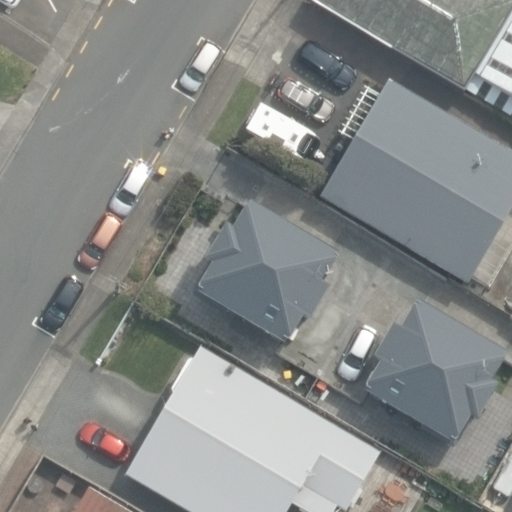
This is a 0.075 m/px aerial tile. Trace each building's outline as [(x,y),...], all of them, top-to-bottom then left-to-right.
[(309,0),(456,87),(508,0),(309,0)] [(511,5),(471,75),(511,99),(511,5)] [(511,215),(501,209),(511,190),(511,147),(385,74),(317,190),(465,276),(468,271),(480,277),(474,287),(511,308),(511,215)] [(210,263),(194,291),(283,345),(299,318),(306,322),(328,286),(322,282),(338,254),(248,201),(231,230),(223,225),(203,259),(210,263)] [(379,362),(362,390),(452,443),(468,417),(474,420),(496,384),(490,381),(507,353),(416,299),(399,328),(391,324),(372,358),(379,362)] [(126,477),(184,511),(293,511),(297,507),(305,511),(335,511),(338,509),(343,511),(346,511),(380,456),(203,349),(126,477)] [(125,511),(91,491),(78,511),(125,511)]
